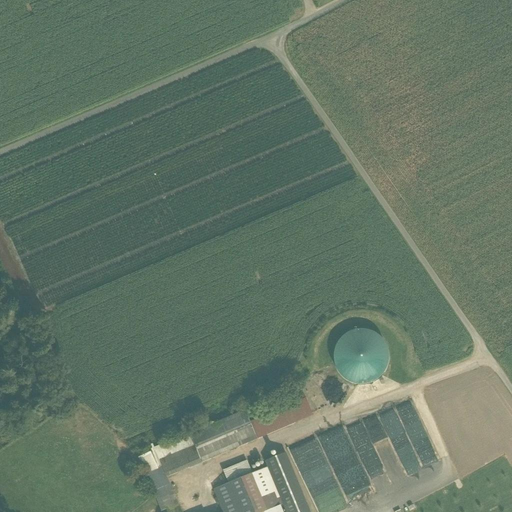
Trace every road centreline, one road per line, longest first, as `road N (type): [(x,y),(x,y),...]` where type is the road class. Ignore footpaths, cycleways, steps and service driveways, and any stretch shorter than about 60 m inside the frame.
road 1 (track): [(511,392),(268,37)]
road 2 (track): [(346,0),(0,154)]
road 3 (track): [(486,354),(319,426)]
